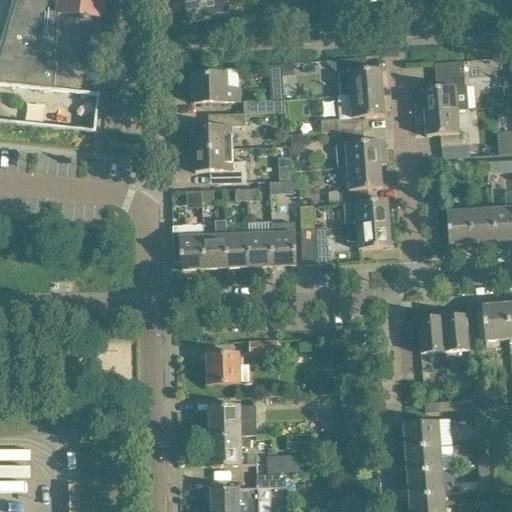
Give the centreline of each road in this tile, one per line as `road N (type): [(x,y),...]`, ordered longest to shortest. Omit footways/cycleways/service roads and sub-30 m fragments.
road 1 (residential): [(151,309),(387,298)]
road 2 (residential): [(423,279),(400,63)]
road 3 (residential): [(396,511),(387,298)]
road 4 (residential): [(151,309),(156,511)]
road 5 (residential): [(151,309),(0,309)]
road 6 (unclassified): [(0,183),(123,197),(139,208)]
